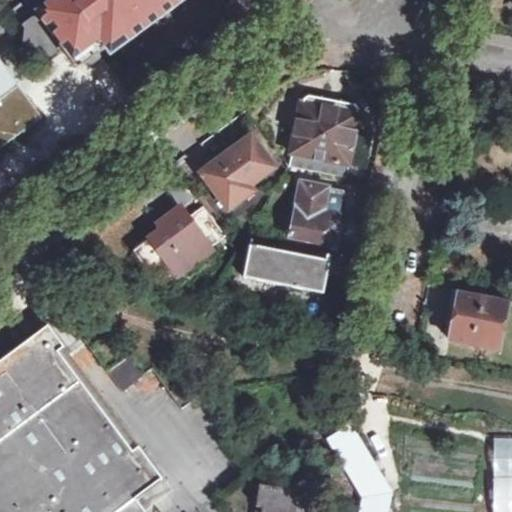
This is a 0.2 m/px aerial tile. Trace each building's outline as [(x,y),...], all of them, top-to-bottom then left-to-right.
[(42,82),(69,118),(88,104),(101,94),(81,67),(110,46),(114,52),(182,0),(60,0),(42,13),(75,57),(42,82)] [(42,61),(63,47),(38,10),(17,25),(42,61)] [(0,148),(44,118),(0,59),(0,148)] [(290,166),(347,178),(360,114),(358,114),(359,110),(355,105),(309,96),(304,100),(304,104),(301,103),(290,166)] [(203,174),(229,210),(255,190),(252,185),(276,167),(252,138),(203,174)] [(304,183),(294,238),(335,247),(342,208),(327,205),(329,188),(304,183)] [(227,237),(203,206),(190,217),(213,247),(227,237)] [(182,208),(161,224),(168,234),(156,243),(176,270),(181,275),(214,251),(182,208)] [(176,270),(156,243),(143,254),(157,271),(170,274),(176,270)] [(252,245),(245,278),(325,294),(332,256),(318,253),(316,258),(252,245)] [(462,292),(454,339),(501,348),(510,301),(462,292)] [(0,511),(146,511),(137,499),(161,481),(163,479),(48,326),(0,361),(0,511)] [(146,375),(146,374),(132,355),(108,372),(123,392),(146,375)] [(511,511),(511,437),(494,437),(494,511),(511,511)] [(257,506),(263,507),(262,511),(303,511),(304,510),(303,509),(302,508),(301,507),(299,506),(296,505),(294,505),(296,490),(260,484),(257,506)]
